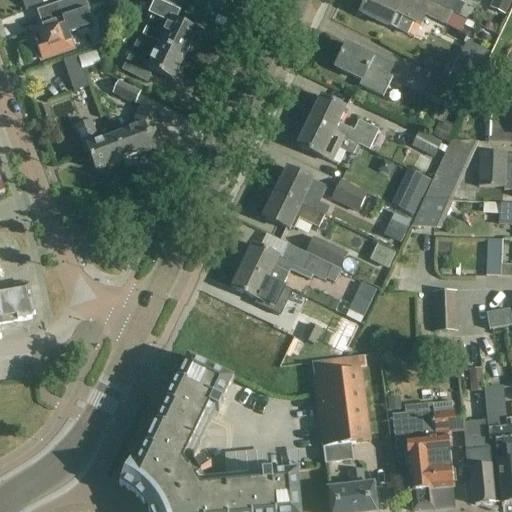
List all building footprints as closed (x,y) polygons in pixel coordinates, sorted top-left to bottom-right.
[(22,0),(26,9),(52,0),(22,0)] [(43,28),(32,32),(37,47),(33,48),(36,58),(40,57),(41,60),(72,50),(68,36),(93,27),(87,12),(83,0),(76,0),(62,5),(61,5),(57,7),(37,13),(43,28)] [(154,16),(143,37),(160,45),(186,57),(191,45),(194,46),(197,37),(196,35),(198,31),(176,21),(181,11),(158,0),(157,0),(151,14),(154,16)] [(426,1),(423,0),(407,0),(406,2),(401,0),(396,0),(395,5),(385,0),(367,0),(360,15),(388,28),(389,27),(396,31),(408,36),(414,24),(420,27),(425,17),(445,27),(446,25),(452,14),(426,1)] [(458,0),(426,0),(426,1),(452,14),(459,18),(466,4),(458,0)] [(452,14),(446,25),(454,29),(459,32),(465,20),(459,18),(452,14)] [(186,57),(160,45),(157,50),(138,41),(123,72),(146,83),(151,73),(173,84),(174,81),(176,81),(181,73),(179,71),(186,57)] [(373,59),(345,45),(334,68),(361,81),(358,87),(382,99),(392,79),(387,76),(393,64),(375,55),(373,59)] [(78,58),(63,63),(74,94),(89,89),(84,74),(103,67),(97,51),(78,58)] [(458,59),(448,79),(473,91),(483,72),(458,59)] [(345,100),(354,79),(341,73),(337,82),(306,68),(300,80),(345,100)] [(462,115),(473,91),(448,79),(441,75),(430,99),(462,115)] [(136,107),(142,95),(119,84),(113,96),(136,107)] [(511,96),(495,96),(495,107),(511,107),(511,96)] [(309,121),(358,144),(367,149),(376,130),(357,121),(353,130),(339,124),(345,110),(320,98),(309,121)] [(114,136),(122,160),(153,148),(149,138),(153,130),(155,131),(163,114),(142,104),(133,122),(135,128),(114,136)] [(511,107),(495,107),(490,106),(488,144),(511,145),(511,107)] [(353,154),(358,144),(309,121),(296,147),(333,165),(341,149),(353,154)] [(122,160),(114,136),(96,143),(88,122),(75,127),(85,154),(87,153),(94,171),(122,160)] [(433,137),(447,144),(453,132),(439,126),(433,137)] [(411,148),(423,155),(433,160),(441,145),(419,133),(411,148)] [(511,164),(506,164),(506,153),(480,152),(479,188),(504,189),(504,192),(511,191),(511,164)] [(286,170),(274,193),(300,206),(324,218),(329,208),(319,204),(326,189),(286,170)] [(414,218),(431,182),(409,171),(392,207),(414,218)] [(359,215),(368,196),(341,183),(332,202),(359,215)] [(300,207),(300,206),(274,194),(262,219),(288,232),(290,228),(295,231),(300,221),(318,231),(324,218),(310,211),(309,212),(300,207)] [(442,231),(455,201),(425,199),(412,229),(442,231)] [(511,205),(500,205),(499,227),(511,227),(511,205)] [(313,238),(305,254),(340,270),(347,255),(313,238)] [(511,279),(511,267),(502,267),(503,243),(489,242),(487,278),(511,279)] [(245,259),(241,267),(284,288),(292,271),(311,280),(313,275),(326,282),(327,280),(335,283),(341,271),(340,270),(305,254),(305,255),(287,246),(280,259),(252,246),(249,250),(247,249),(243,258),(245,259)] [(466,278),(466,259),(451,260),(452,279),(466,278)] [(241,267),(231,289),(256,302),(254,305),(276,317),(289,290),(284,288),(241,267)] [(362,285),(355,298),(371,305),(377,292),(362,285)] [(0,325),(31,321),(34,316),(29,286),(0,291),(0,325)] [(434,334),(458,334),(457,294),(433,294),(434,334)] [(350,309),(345,319),(361,327),(366,316),(350,309)] [(488,332),(511,328),(509,311),(485,315),(488,332)] [(314,347),(322,331),(312,327),(305,342),(314,347)] [(457,352),(457,348),(449,348),(449,371),(468,371),(468,352),(457,352)] [(301,511),(298,473),(262,476),(262,479),(210,484),(204,475),(211,471),(205,462),(198,467),(193,459),(216,412),(218,413),(234,380),(188,358),(136,466),(130,464),(119,487),(131,494),(141,504),(146,511),(301,511)] [(325,466),(353,463),(351,446),(370,444),(358,359),(311,366),(325,466)] [(483,390),(481,370),(470,371),(472,393),(483,392),(482,390),(483,390)] [(511,503),(511,421),(504,423),(501,389),(483,391),(486,422),(488,443),(494,442),(500,504),(511,503)] [(447,434),(463,433),(462,425),(461,410),(453,411),(452,405),(452,404),(405,408),(405,417),(393,418),(397,464),(408,471),(410,494),(411,511),(454,511),(454,508),(452,490),(447,434)] [(494,504),(488,443),(486,422),(462,425),(463,433),(466,465),(471,465),(475,507),(494,504)] [(363,486),(362,471),(348,472),(349,488),(327,491),(329,511),(374,511),(373,485),(363,486)]
